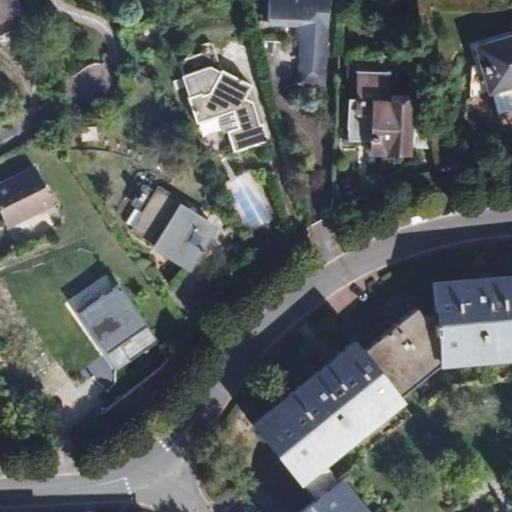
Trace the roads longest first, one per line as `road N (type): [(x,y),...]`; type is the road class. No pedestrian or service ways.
road 1 (residential): [(159,477),(168,451),(236,360),(299,300),(375,252),(448,230),(511,223)]
road 2 (residential): [(0,492),(159,477)]
